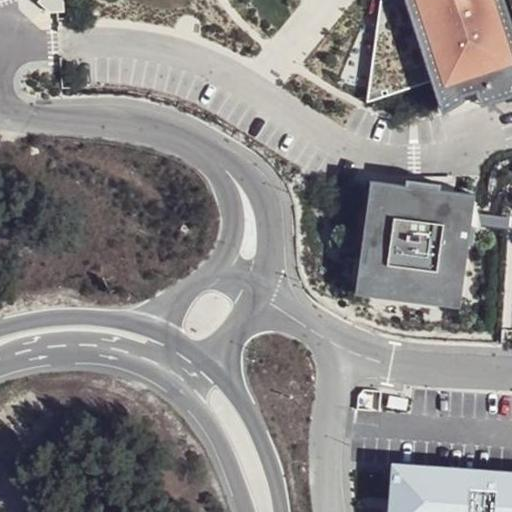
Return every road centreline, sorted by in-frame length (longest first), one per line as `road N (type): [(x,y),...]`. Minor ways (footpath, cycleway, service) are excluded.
road 1 (unclassified): [(332,511),(335,351),(260,293)]
road 2 (unclassified): [(211,156),(153,128),(0,112)]
road 3 (tertiary): [(282,511),(260,433),(200,357)]
road 4 (tertiary): [(159,375),(202,410),(246,511)]
road 5 (tertiary): [(161,331),(98,317),(0,328)]
road 6 (tertiary): [(0,366),(90,354),(159,375)]
road 7 (unclassified): [(260,293),(269,269),(266,211),(237,173),(211,156)]
road 8 (unclassified): [(211,156),(234,226),(215,268)]
